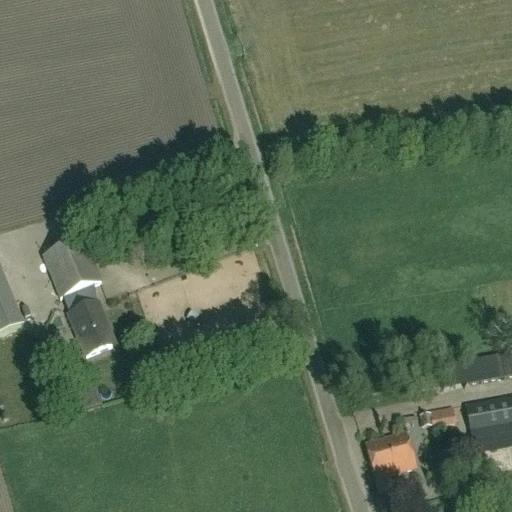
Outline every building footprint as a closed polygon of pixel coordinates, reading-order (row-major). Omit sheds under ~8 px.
[(153,248),(139,236),(123,254),(137,267),(153,248)] [(85,360),(111,350),(105,334),(108,332),(97,305),(87,309),(81,293),(101,285),(83,242),(42,259),(60,301),(67,298),(73,315),(68,317),(85,360)] [(0,269),(0,337),(23,328),(0,269)] [(511,355),(461,364),(465,387),(511,379),(511,355)] [(426,391),(425,381),(415,383),(416,393),(426,391)] [(488,434),(506,431),(511,429),(511,399),(483,405),(483,407),(488,434)] [(488,434),(483,407),(471,409),(471,405),(429,414),(430,417),(431,429),(431,432),(455,427),(454,421),(466,420),(469,438),(485,435),(488,434)] [(431,429),(430,417),(418,419),(420,430),(431,429)] [(488,434),(485,435),(493,473),(511,470),(511,468),(511,467),(511,466),(511,429),(506,431),(488,434)] [(405,435),(373,444),(364,447),(374,483),(374,482),(378,496),(392,493),(388,479),(395,477),(415,471),(405,435)]
